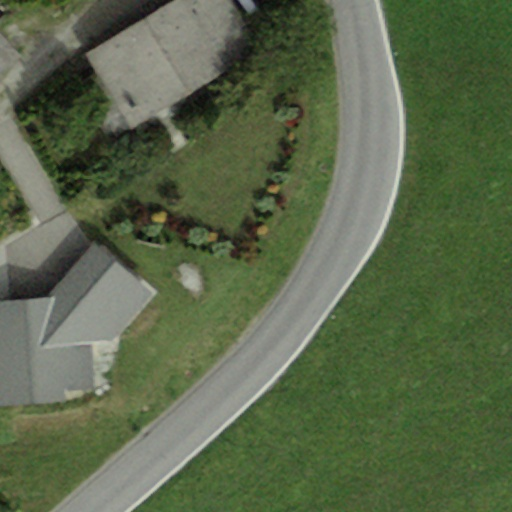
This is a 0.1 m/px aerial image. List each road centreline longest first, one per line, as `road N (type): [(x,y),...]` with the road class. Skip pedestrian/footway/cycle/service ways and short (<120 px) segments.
road 1 (tertiary): [(85,511),(287,325),(347,227),(369,122),(351,0)]
road 2 (residential): [(126,0),(0,105)]
